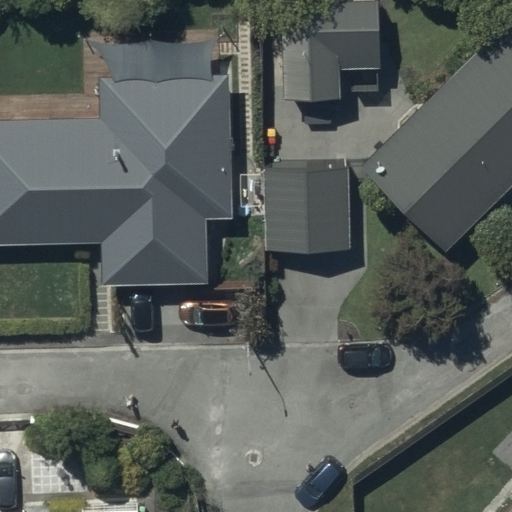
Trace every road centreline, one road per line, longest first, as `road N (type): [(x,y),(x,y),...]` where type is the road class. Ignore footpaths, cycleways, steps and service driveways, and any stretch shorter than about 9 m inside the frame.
road 1 (residential): [(0,386),(276,388)]
road 2 (residential): [(276,388),(422,378),(511,321)]
road 3 (residential): [(263,511),(276,388)]
